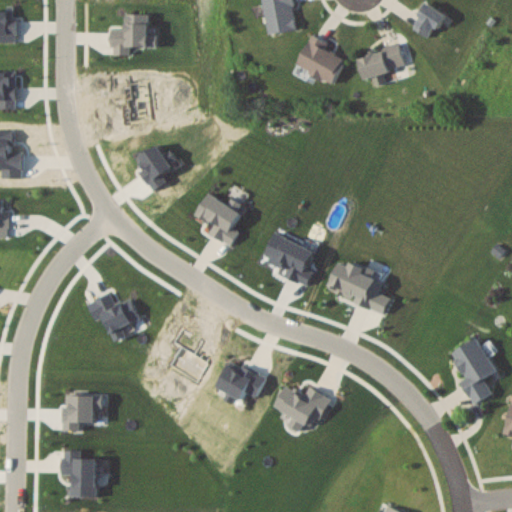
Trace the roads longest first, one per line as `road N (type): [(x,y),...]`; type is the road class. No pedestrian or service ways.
road 1 (residential): [(62,0),(71,136),(111,221),(202,284),(276,307),(381,371),(454,463),(467,511)]
road 2 (residential): [(111,221),(72,247),(20,335),(12,511)]
